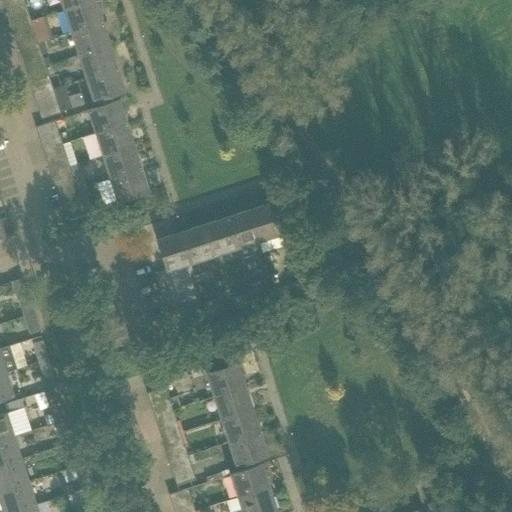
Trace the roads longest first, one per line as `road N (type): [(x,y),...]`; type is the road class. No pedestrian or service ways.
road 1 (residential): [(46,248),(9,115),(21,95)]
road 2 (residential): [(133,326),(102,234),(46,248)]
